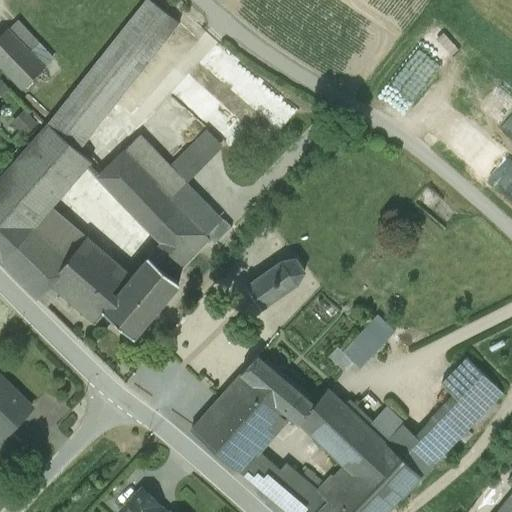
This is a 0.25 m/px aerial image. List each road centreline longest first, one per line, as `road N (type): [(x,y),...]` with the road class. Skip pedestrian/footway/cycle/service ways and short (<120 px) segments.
road 1 (unclassified): [(511,230),(422,155),(244,38),(201,0)]
road 2 (residential): [(0,280),(88,369),(255,511)]
road 3 (track): [(122,398),(12,511)]
